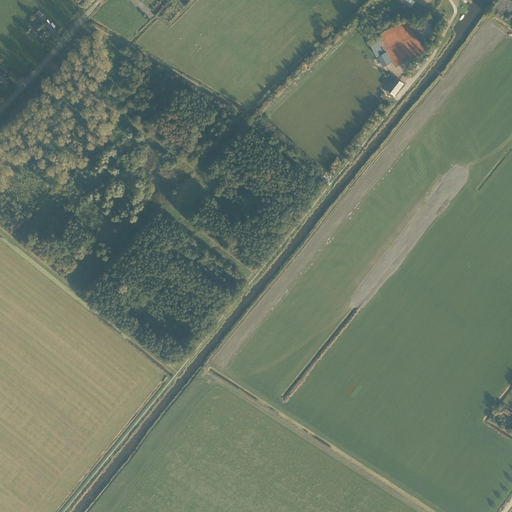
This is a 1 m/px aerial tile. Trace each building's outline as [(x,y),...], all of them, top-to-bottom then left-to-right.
[(37,15),(29,24),(32,27),(40,18),(37,15)] [(47,24),(40,18),(32,27),(39,33),(38,34),(44,41),(48,37),(47,37),(49,35),(43,29),(47,24)] [(391,62),(386,52),(384,53),(378,42),(371,45),(377,57),(378,56),(383,66),(391,62)] [(399,69),(402,76),(413,71),(409,63),(399,69)] [(4,83),(5,81),(6,83),(9,79),(8,78),(10,76),(1,68),(0,69),(0,81),(1,80),(4,83)] [(395,95),(404,83),(403,83),(396,77),(395,78),(387,89),(395,95)]
